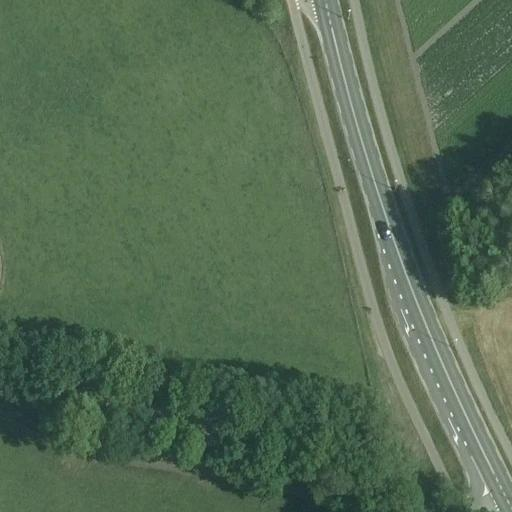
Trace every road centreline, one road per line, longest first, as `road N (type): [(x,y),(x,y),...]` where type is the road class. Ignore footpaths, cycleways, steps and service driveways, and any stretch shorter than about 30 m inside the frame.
road 1 (primary): [(511,510),(409,284),(324,0)]
road 2 (track): [(418,511),(400,471),(343,449),(0,381)]
